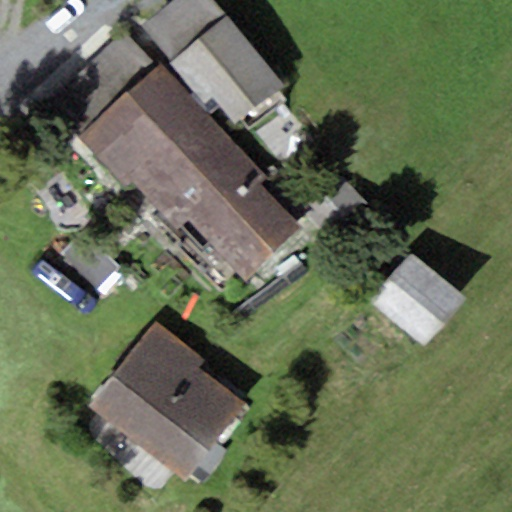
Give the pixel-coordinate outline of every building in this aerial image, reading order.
[(169,62),(227,17),(213,0),(179,0),(143,29),(169,62)] [(227,17),(169,62),(236,125),(285,82),(227,17)] [(47,104),(79,138),(153,69),(121,35),(47,104)] [(153,69),(79,138),(177,231),(191,223),(245,284),(301,233),(256,183),(264,178),(159,64),(153,69)] [(469,299),(411,255),(372,305),(430,350),(469,299)] [(88,409),(184,481),(242,403),(198,369),(205,360),(154,321),(88,409)]
